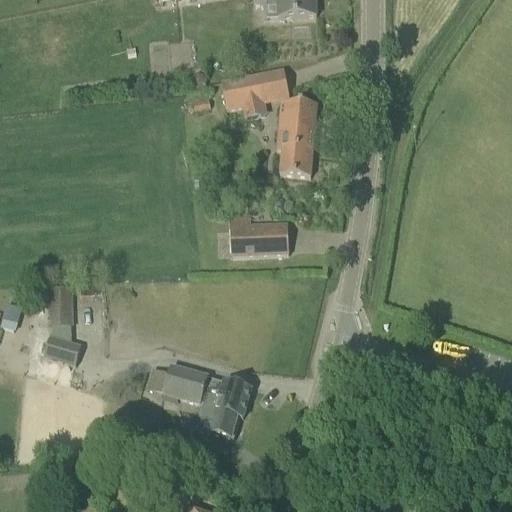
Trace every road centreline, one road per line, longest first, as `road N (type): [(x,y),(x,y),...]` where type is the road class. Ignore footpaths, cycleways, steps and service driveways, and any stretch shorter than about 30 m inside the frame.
road 1 (tertiary): [(348,322),(374,0)]
road 2 (tertiary): [(283,511),(348,322)]
road 3 (unclassified): [(348,322),(511,395)]
